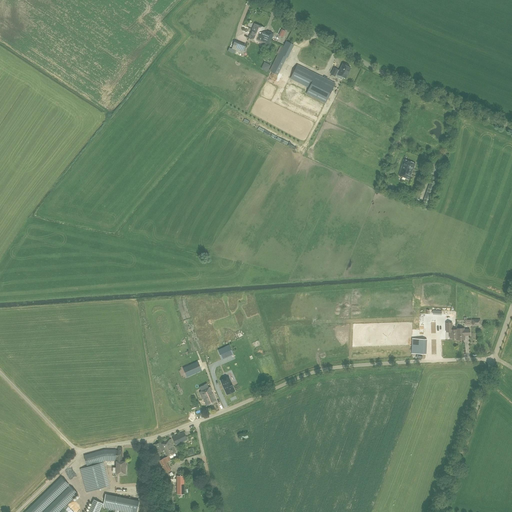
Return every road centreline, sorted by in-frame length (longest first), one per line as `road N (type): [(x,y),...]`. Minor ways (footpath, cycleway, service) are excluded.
road 1 (unclassified): [(80,452),(171,431),(333,367),(493,358)]
road 2 (unclassified): [(258,0),(371,67),(511,127)]
road 3 (unclassified): [(437,511),(493,358)]
